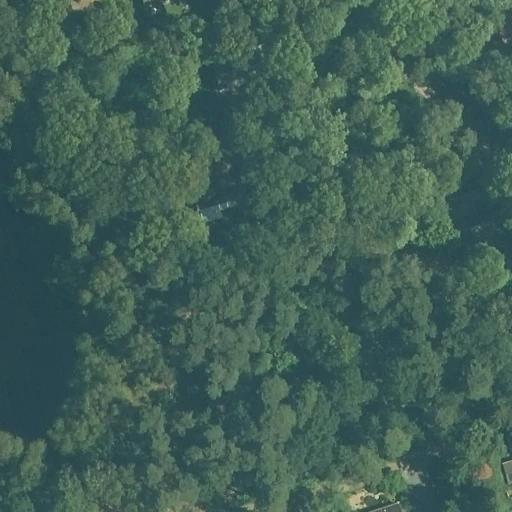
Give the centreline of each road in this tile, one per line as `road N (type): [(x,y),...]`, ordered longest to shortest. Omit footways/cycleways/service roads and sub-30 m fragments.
road 1 (track): [(285,0),(345,230),(445,267),(464,307),(487,403),(479,423),(432,451),(256,511)]
road 2 (track): [(386,0),(410,70),(511,168)]
